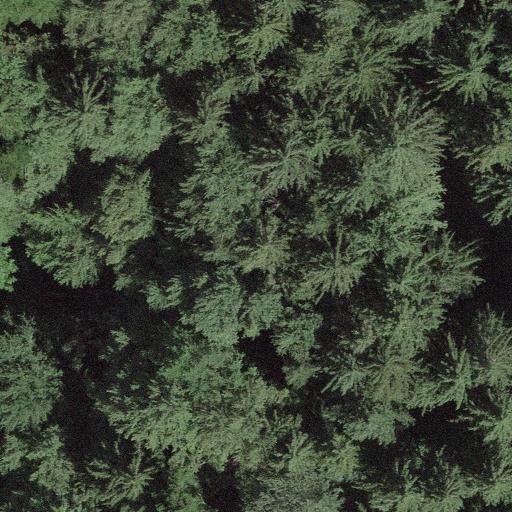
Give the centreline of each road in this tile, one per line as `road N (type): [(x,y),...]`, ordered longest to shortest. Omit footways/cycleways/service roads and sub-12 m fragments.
road 1 (track): [(56,511),(143,296),(229,0)]
road 2 (track): [(511,269),(450,148),(395,0)]
